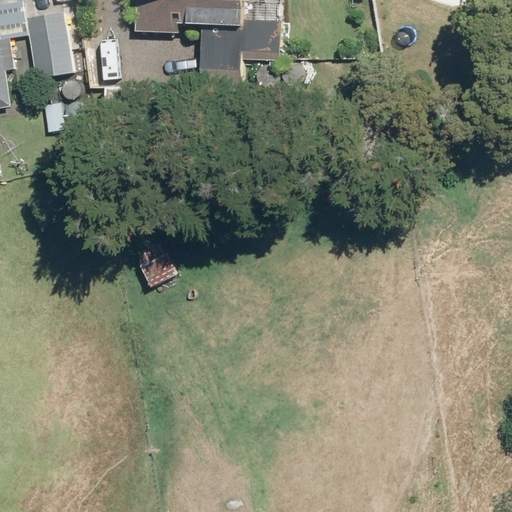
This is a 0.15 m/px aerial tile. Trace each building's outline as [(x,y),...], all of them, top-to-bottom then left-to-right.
[(299,0),(138,0),(136,29),(191,32),(192,26),(210,27),(207,82),(253,84),(254,54),(296,57),(299,0)] [(0,108),(16,106),(0,6),(0,108)] [(73,13),(32,19),(40,79),(82,73),(73,13)] [(128,48),(94,46),(93,89),(112,90),(111,116),(144,118),(145,90),(165,91),(167,56),(128,55),(128,48)] [(71,99),(73,100),(71,101),(69,103),(68,104),(50,103),(49,130),(70,131),(71,121),(73,122),(74,123),(76,124),(78,124),(80,124),(82,124),(84,123),(86,122),(88,121),(89,120),(91,118),(92,117),(92,115),(93,113),(93,110),(93,108),(92,106),(91,105),(90,103),(89,101),(87,100),(85,99),(83,98),(85,97),(85,96),(86,95),(87,93),(87,92),(87,90),(87,89),(87,87),(86,86),(85,84),(84,83),(83,82),(82,81),(81,81),(79,80),(78,80),(76,80),(75,80),(73,81),(72,81),(70,82),(69,83),(68,84),(67,86),(67,87),(67,89),(66,90),(66,92),(67,93),(67,95),(68,96),(69,97),(70,98),(71,99)] [(176,251),(144,266),(156,289),(187,274),(176,251)]
